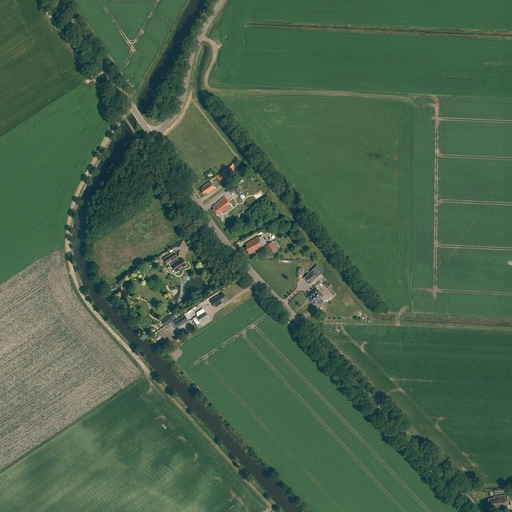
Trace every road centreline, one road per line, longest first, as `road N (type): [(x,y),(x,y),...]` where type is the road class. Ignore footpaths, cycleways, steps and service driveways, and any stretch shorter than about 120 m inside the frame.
road 1 (tertiary): [(480,511),(237,255),(152,137)]
road 2 (track): [(275,511),(102,321),(72,273),(73,205),(122,115)]
road 3 (tertiary): [(152,137),(61,0)]
road 4 (unclassified): [(152,137),(182,101),(191,54),(221,0)]
